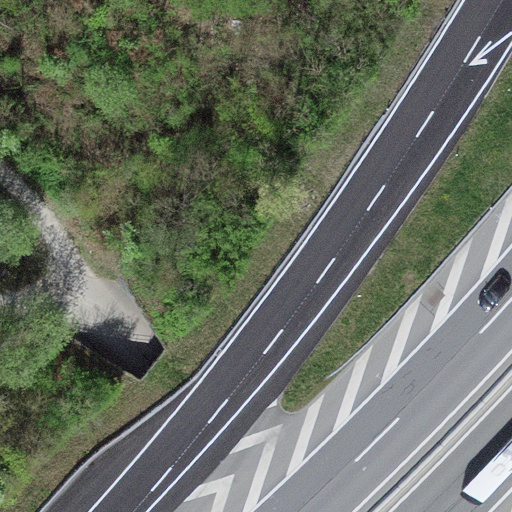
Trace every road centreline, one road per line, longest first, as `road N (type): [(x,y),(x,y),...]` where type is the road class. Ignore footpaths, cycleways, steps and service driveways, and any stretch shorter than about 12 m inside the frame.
road 1 (motorway): [(500,0),(446,90),(306,285),(118,511)]
road 2 (track): [(0,297),(64,308),(125,341),(290,511)]
road 3 (motorway): [(511,297),(301,511)]
road 4 (track): [(64,308),(50,229),(0,175)]
